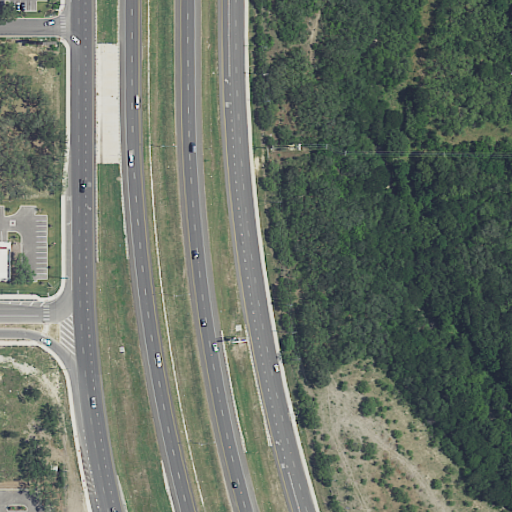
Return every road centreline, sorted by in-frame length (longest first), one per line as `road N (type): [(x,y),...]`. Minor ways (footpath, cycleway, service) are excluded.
road 1 (secondary): [(302,511),(245,234),(231,0)]
road 2 (motorway): [(246,511),(213,366),(193,204),(185,0)]
road 3 (motorway): [(132,0),(139,249),(187,511)]
road 4 (secondary): [(79,0),(79,295),(107,511)]
road 5 (tertiary): [(79,150),(68,188),(68,289),(61,306),(45,311)]
road 6 (tertiary): [(41,337),(68,361),(79,428),(97,462)]
